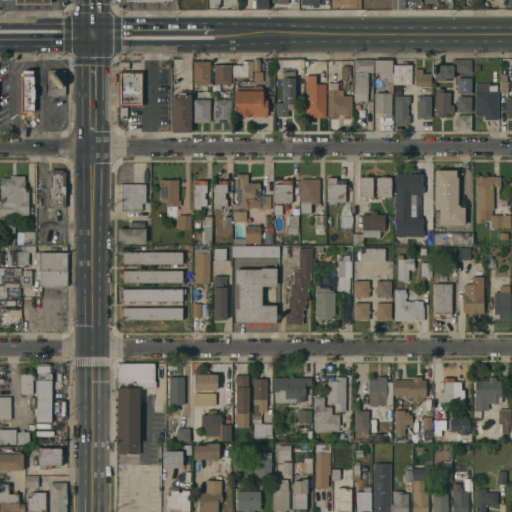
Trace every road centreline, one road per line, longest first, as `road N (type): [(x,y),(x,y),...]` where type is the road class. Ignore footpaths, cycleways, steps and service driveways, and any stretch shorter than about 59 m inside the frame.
road 1 (residential): [(511,147),(0,148)]
road 2 (residential): [(511,347),(0,348)]
road 3 (secondary): [(94,148),(93,511)]
road 4 (primary): [(511,34),(308,34)]
road 5 (primary): [(233,34),(94,26)]
